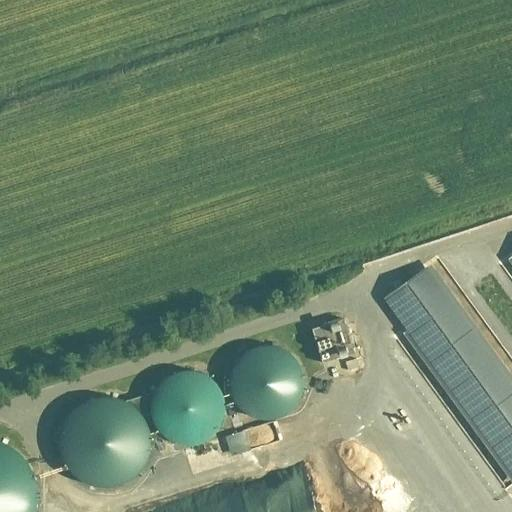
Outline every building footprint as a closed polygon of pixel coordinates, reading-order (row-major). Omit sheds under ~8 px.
[(511,388),(422,268),(379,299),(511,477),(511,388)] [(343,318),(315,328),(328,367),(356,358),(343,318)] [(231,373),(230,386),(234,398),(242,408),(253,415),(265,418),(278,417),(289,411),(298,403),(303,392),(305,381),(303,369),(297,359),(289,350),(278,345),(267,344),(255,346),(244,352),(235,362),(231,373)] [(151,398),(150,411),(154,424),(162,434),(173,441),(186,444),(198,442),(210,437),(218,428),(224,418),(226,406),(224,394),(218,383),(209,375),(199,370),(187,368),(175,371),(164,377),(155,387),(151,398)] [(67,466),(77,476),(89,484),(103,487),(118,486),(131,480),(142,471),(149,459),(153,443),(151,427),(143,413),(131,402),(116,396),(100,395),(85,400),(72,410),(64,424),(60,438),(61,452),(67,466)] [(0,511),(36,511),(39,506),(39,485),(32,466),(18,450),(0,440),(0,439),(0,511)]
